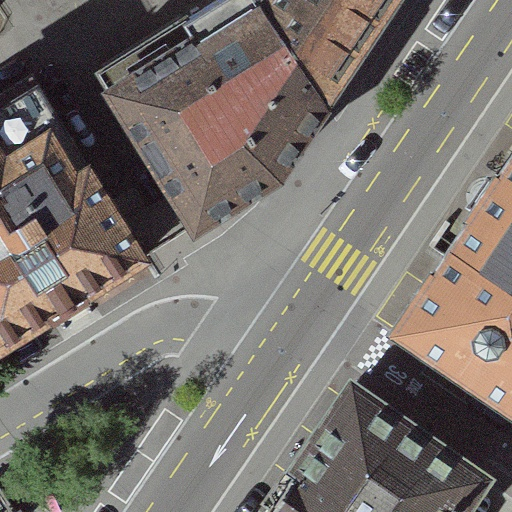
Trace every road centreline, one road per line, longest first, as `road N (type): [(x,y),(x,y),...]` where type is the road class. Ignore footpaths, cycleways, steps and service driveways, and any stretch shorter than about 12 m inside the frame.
road 1 (secondary): [(511,4),(316,299)]
road 2 (residential): [(272,358),(195,323),(158,329),(0,426)]
road 3 (residential): [(511,444),(316,299)]
road 4 (secondary): [(272,358),(159,511)]
